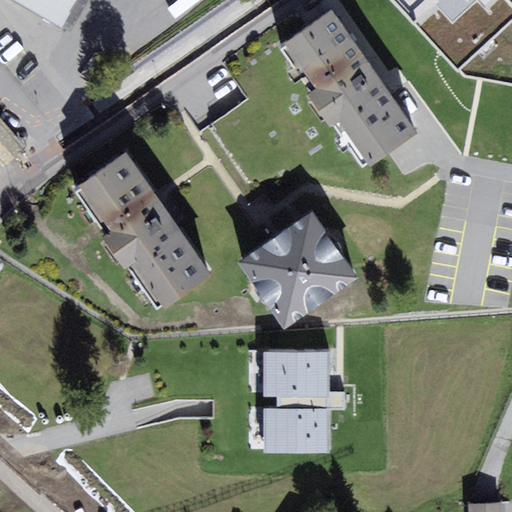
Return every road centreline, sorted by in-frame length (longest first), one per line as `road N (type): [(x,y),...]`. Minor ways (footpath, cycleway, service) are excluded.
road 1 (residential): [(0,199),(56,143),(265,0)]
road 2 (unknown): [(56,143),(39,50),(0,11)]
